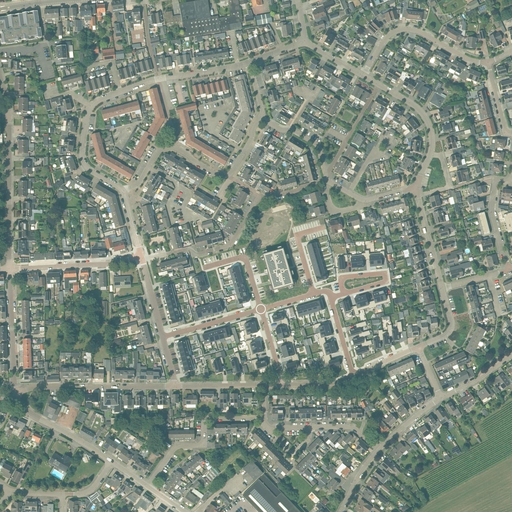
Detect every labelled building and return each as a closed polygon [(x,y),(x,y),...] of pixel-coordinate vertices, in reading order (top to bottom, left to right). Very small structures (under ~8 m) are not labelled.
[(197,36),(202,35),(210,34),(216,33),(221,32),(231,30),(230,25),(230,24),(241,23),(242,22),(240,10),(239,5),(238,0),(219,0),(220,2),(228,1),(231,16),(220,18),(220,17),(218,17),(218,16),(211,17),(207,0),(203,0),(179,4),(181,15),(182,23),(185,38),(189,37),(197,36)] [(323,8),(323,7),(318,9),(319,10),(312,12),(315,20),(326,16),(325,12),(328,11),(329,9),(329,8),(334,6),(332,0),(323,4),(324,8),(323,8)] [(428,0),(427,0),(426,1),(430,8),(434,6),(433,6),(436,4),(437,3),(434,0),(428,0)] [(476,0),(475,0),(468,4),(471,10),(479,6),(476,0)] [(371,9),(368,1),(362,4),(366,11),(371,9)] [(113,13),(115,13),(116,18),(117,18),(117,23),(114,23),(116,37),(122,36),(118,12),(117,2),(111,3),(113,13)] [(97,5),(97,10),(97,17),(98,21),(101,21),(101,17),(102,17),(102,13),(105,13),(105,5),(97,5)] [(77,33),(77,35),(81,35),(81,31),(83,32),(83,26),(90,25),(90,31),(93,30),(93,27),(90,7),(89,7),(89,6),(85,6),(85,7),(80,7),(80,12),(80,18),(80,21),(77,21),(77,31),(77,33)] [(392,7),(388,9),(393,21),(394,21),(394,22),(398,20),(397,20),(398,19),(396,14),(398,14),(399,13),(398,10),(395,11),(393,11),(392,7)] [(74,31),(77,31),(77,21),(75,21),(75,18),(76,18),(76,14),(76,9),(69,9),(69,14),(70,17),(73,16),(73,21),(74,21),(74,27),(75,27),(74,31)] [(134,25),(140,24),(140,17),(139,9),(132,10),(132,12),(126,12),(129,28),(130,31),(133,31),(132,23),(133,23),(134,25)] [(381,13),(378,15),(381,20),(384,18),(386,18),(387,23),(388,23),(388,24),(391,22),(393,21),(388,9),(386,9),(387,13),(384,14),(382,15),(381,13)] [(39,24),(38,11),(33,12),(33,13),(27,14),(27,13),(22,13),(22,14),(18,15),(18,16),(12,17),(12,15),(7,16),(7,17),(3,17),(3,19),(0,19),(0,39),(1,40),(1,44),(9,43),(9,42),(14,41),(14,42),(22,41),(22,40),(29,39),(29,38),(34,37),(35,39),(42,37),(44,36),(43,29),(41,29),(41,28),(40,28),(39,24)] [(177,24),(182,23),(181,15),(176,16),(176,17),(173,18),(172,11),(165,12),(167,24),(176,22),(177,24)] [(403,14),(402,17),(405,18),(405,19),(411,20),(412,12),(406,11),(403,11),(403,14)] [(417,13),(416,20),(421,21),(422,20),(425,20),(427,13),(422,12),(422,13),(417,13)] [(147,17),(149,29),(154,29),(154,25),(157,24),(155,14),(153,14),(153,13),(150,13),(150,15),(150,17),(147,17)] [(270,14),(256,17),(257,26),(272,23),(270,14)] [(375,20),(371,24),(377,31),(379,30),(382,28),(381,27),(378,23),(379,22),(381,20),(378,15),(375,16),(377,19),(375,20)] [(327,16),(325,17),(320,18),(322,22),(313,24),(316,31),(325,28),(323,24),(328,22),(327,16)] [(291,36),(290,29),(291,29),(290,25),(286,26),(285,23),(279,24),(280,27),(281,27),(283,38),(291,36)] [(370,25),(369,24),(368,24),(367,26),(367,27),(368,28),(367,28),(367,29),(365,31),(363,29),(359,27),(357,30),(362,32),(367,35),(369,32),(370,31),(374,35),(374,34),(375,35),(377,32),(376,32),(377,31),(371,24),(370,25)] [(442,34),(447,36),(451,30),(446,27),(445,27),(443,26),(442,27),(440,31),(442,33),(442,34)] [(329,29),(328,31),(325,35),(328,36),(324,43),(330,46),(335,37),(331,35),(333,31),(329,29)] [(447,36),(451,39),(455,32),(451,30),(447,36)] [(467,38),(467,43),(466,47),(475,49),(477,39),(481,39),(481,40),(485,39),(484,31),(479,32),(480,35),(475,36),(475,39),(467,38)] [(455,32),(451,39),(456,42),(457,41),(459,43),(462,37),(460,36),(460,35),(455,32)] [(492,45),(492,44),(494,48),(501,45),(499,41),(502,39),(500,35),(499,32),(496,34),(489,37),(491,41),(490,41),(490,42),(491,45),(492,45)] [(265,35),(269,44),(274,42),(270,33),(265,35)] [(260,37),(263,46),(269,44),(265,35),(260,37)] [(336,45),(334,47),(340,50),(345,42),(344,42),(346,39),(343,37),(339,35),(338,35),(338,36),(335,40),(338,42),(336,45)] [(254,39),(258,48),(263,46),(260,37),(254,39)] [(348,48),(351,49),(356,40),(353,38),(352,40),(351,40),(350,40),(349,41),(348,44),(345,42),(340,50),(345,53),(348,48)] [(249,40),(253,50),(258,48),(254,39),(249,40)] [(408,39),(403,47),(402,48),(410,53),(415,43),(408,39)] [(244,42),(247,52),(253,50),(249,40),(244,42)] [(361,42),(356,40),(351,49),(353,51),(350,56),(355,59),(360,51),(363,47),(359,45),(361,42)] [(56,49),(56,53),(69,52),(69,46),(71,46),(70,42),(62,43),(63,46),(57,47),(57,48),(56,49)] [(239,48),(242,54),(247,52),(244,42),(238,44),(239,48)] [(423,59),(427,61),(432,53),(428,51),(430,48),(420,42),(415,50),(425,56),(423,59)] [(360,51),(355,59),(360,62),(363,59),(365,60),(370,53),(365,50),(363,53),(360,51)] [(168,58),(165,58),(166,67),(172,67),(171,60),(174,60),(173,54),(173,51),(169,52),(169,55),(168,55),(168,58)] [(186,55),(182,56),(184,65),(190,64),(189,58),(192,57),(191,51),(185,52),(186,55)] [(69,52),(56,53),(57,58),(58,58),(58,60),(64,59),(64,63),(72,62),(72,58),(70,58),(69,52)] [(103,54),(103,61),(115,59),(114,52),(103,54)] [(444,55),(439,52),(436,57),(434,55),(430,61),(438,66),(439,63),(444,55)] [(178,53),(173,54),(174,60),(177,59),(178,66),(184,65),(182,56),(179,56),(178,53)] [(161,56),(160,56),(155,57),(156,63),(156,62),(159,62),(160,68),(166,67),(165,58),(164,55),(161,55),(161,56)] [(443,69),(445,70),(449,64),(446,63),(449,58),(444,55),(439,63),(444,66),(443,69)] [(382,56),(381,58),(380,58),(377,64),(379,66),(376,72),(382,75),(389,62),(387,61),(388,60),(382,56)] [(144,61),(147,71),(153,70),(150,60),(149,57),(144,59),(144,61)] [(386,77),(391,80),(396,72),(393,70),(394,68),(392,66),(395,62),(395,61),(394,60),(394,59),(393,58),(387,70),(389,71),(386,77)] [(298,59),(292,60),(295,69),(298,69),(299,72),(301,71),(304,70),(303,64),(300,65),(298,59)] [(21,68),(21,66),(20,65),(18,65),(18,62),(15,62),(15,60),(9,60),(9,66),(11,66),(11,71),(16,71),(27,70),(27,68),(24,68),(21,68)] [(292,60),(287,62),(289,71),(295,69),(292,60)] [(314,77),(315,75),(318,70),(315,69),(318,63),(313,60),(308,68),(311,70),(310,72),(312,72),(311,74),(312,75),(311,76),(314,77)] [(139,63),(141,73),(147,71),(144,61),(139,63)] [(450,69),(455,72),(460,64),(454,61),(452,66),(449,64),(445,70),(448,72),(450,69)] [(283,70),(280,70),(282,77),(285,76),(284,72),(289,71),(287,62),(281,63),(283,70)] [(136,74),(141,73),(139,63),(133,64),(134,66),(136,74)] [(453,75),(461,79),(464,73),(462,71),(465,66),(460,64),(455,72),(453,75)] [(276,65),(270,66),(273,75),(278,74),(279,77),(282,77),(280,70),(277,71),(276,65)] [(323,79),(324,77),(329,69),(327,68),(328,67),(325,65),(324,66),(322,69),(319,68),(318,70),(315,75),(323,79)] [(128,68),(131,78),(137,76),(136,74),(134,66),(128,68)] [(273,75),(270,66),(264,68),(266,74),(263,75),(265,81),(268,80),(270,79),(269,76),(273,75)] [(504,66),(502,66),(496,68),(498,76),(506,74),(504,66)] [(123,69),(125,79),(131,78),(128,68),(123,69)] [(117,71),(120,81),(125,79),(123,69),(117,71)] [(330,83),(333,79),(333,78),(331,77),(334,72),(333,71),(334,70),(331,69),(331,70),(329,69),(324,77),(329,79),(328,82),(330,83)] [(467,78),(472,80),(475,72),(470,69),(468,75),(464,73),(461,79),(465,81),(467,78)] [(406,72),(404,71),(403,72),(401,75),(396,72),(391,80),(396,83),(400,77),(402,79),(406,72)] [(401,86),(406,89),(411,81),(408,79),(410,77),(407,76),(408,74),(406,72),(402,79),(405,80),(401,86)] [(475,72),(472,80),(477,83),(481,74),(475,72)] [(15,84),(23,84),(26,84),(30,84),(30,81),(26,81),(23,81),(23,78),(19,78),(19,74),(15,74),(15,78),(15,84)] [(228,138),(229,139),(238,144),(244,134),(242,133),(252,116),(251,115),(252,113),(252,111),(253,110),(243,75),(233,77),(234,82),(233,82),(240,110),(240,113),(231,128),(233,129),(228,138)] [(330,83),(330,85),(332,86),(338,90),(340,86),(345,78),(340,75),(336,81),(333,79),(330,83)] [(511,75),(509,76),(510,80),(500,83),(502,90),(507,89),(511,87),(511,75)] [(102,78),(104,88),(110,86),(107,76),(102,78)] [(419,86),(421,82),(420,82),(422,79),(420,77),(418,81),(416,79),(414,83),(411,81),(406,89),(412,92),(415,86),(418,88),(419,86)] [(96,79),(99,89),(104,88),(102,78),(96,79)] [(234,108),(231,113),(233,114),(236,109),(238,109),(230,78),(228,79),(236,109),(234,108)] [(344,93),(347,95),(350,89),(347,87),(350,81),(345,78),(340,86),(344,88),(343,90),(345,91),(344,93)] [(90,80),(93,91),(99,89),(96,79),(90,80)] [(85,82),(88,92),(93,91),(90,80),(85,82)] [(226,80),(220,81),(223,92),(229,90),(226,80)] [(220,81),(215,83),(217,93),(223,92),(220,81)] [(421,82),(419,86),(422,88),(417,95),(426,100),(431,91),(432,89),(432,88),(427,85),(426,85),(425,88),(423,86),(424,83),(421,82)] [(435,93),(429,102),(439,108),(446,96),(441,93),(443,91),(440,89),(443,84),(438,82),(435,87),(438,88),(435,93)] [(215,83),(209,84),(212,94),(217,93),(215,83)] [(19,95),(24,95),(23,95),(23,84),(15,84),(15,91),(19,91),(19,95)] [(203,84),(198,85),(200,95),(206,94),(206,96),(204,86),(203,84)] [(209,84),(204,86),(206,96),(212,94),(209,84)] [(192,87),(194,94),(195,97),(200,95),(198,85),(192,87)] [(279,86),(273,88),(274,91),(267,92),(269,98),(278,96),(276,90),(280,89),(280,88),(280,86),(279,86)] [(350,95),(355,98),(361,89),(356,86),(350,95)] [(477,93),(478,98),(486,96),(485,91),(483,91),(482,88),(477,90),(476,90),(477,93)] [(355,98),(360,101),(365,92),(361,89),(355,98)] [(360,101),(365,104),(371,95),(365,92),(360,101)] [(60,104),(61,107),(70,104),(69,99),(63,101),(62,96),(51,100),(52,103),(56,102),(57,105),(60,104)] [(279,98),(278,96),(269,98),(270,104),(277,102),(277,105),(283,103),(283,101),(283,100),(282,97),(279,98)] [(331,103),(338,107),(341,102),(333,98),(332,100),(330,99),(328,101),(331,103)] [(377,109),(382,101),(377,98),(373,105),(370,103),(366,111),(369,112),(372,108),(374,109),(375,108),(377,109)] [(379,118),(375,124),(378,126),(382,120),(386,112),(384,111),(387,104),(382,101),(377,109),(375,113),(380,116),(379,118)] [(326,106),(335,112),(338,107),(331,103),(329,105),(327,104),(326,106)] [(61,107),(57,108),(58,112),(60,117),(66,115),(65,111),(72,109),(70,104),(61,107)] [(23,116),(27,116),(28,116),(28,112),(30,112),(30,109),(34,109),(34,105),(19,105),(19,112),(23,112),(23,116)] [(277,118),(282,121),(287,113),(282,110),(283,107),(281,106),(278,111),(280,113),(277,118)] [(325,112),(333,117),(335,112),(326,106),(324,109),(327,110),(325,112)] [(398,107),(395,106),(394,106),(393,106),(391,110),(389,108),(386,112),(382,120),(384,121),(387,114),(393,118),(398,109),(397,108),(398,107)] [(443,112),(438,113),(440,120),(449,118),(448,114),(452,113),(451,107),(442,109),(443,112)] [(392,120),(400,125),(401,122),(404,117),(401,116),(404,112),(398,109),(393,118),(392,120)] [(287,113),(282,121),(287,124),(290,118),(293,120),(296,114),(293,113),(291,116),(287,113)] [(300,122),(303,124),(307,116),(302,114),(297,122),(300,124),(300,122)] [(307,128),(313,117),(308,114),(307,116),(303,124),(305,125),(304,126),(307,128)] [(23,120),(23,126),(31,126),(38,126),(38,123),(34,123),(31,123),(31,120),(34,120),(34,116),(28,116),(27,116),(27,120),(23,120)] [(67,121),(66,126),(76,127),(76,122),(70,121),(71,117),(64,116),(64,121),(67,121)] [(310,128),(312,129),(318,119),(313,117),(307,128),(309,129),(310,128)] [(408,129),(415,123),(412,118),(408,121),(406,118),(404,117),(401,122),(400,125),(402,127),(404,125),(408,129)] [(314,132),(316,133),(323,122),(322,122),(318,119),(312,129),(314,130),(314,132)] [(364,120),(361,125),(369,129),(372,125),(373,123),(368,120),(367,122),(364,120)] [(151,126),(158,131),(161,125),(154,121),(151,126)] [(444,125),(442,126),(443,132),(450,131),(450,134),(459,132),(457,127),(455,127),(454,126),(455,126),(454,122),(451,123),(450,124),(449,121),(443,122),(444,125)] [(316,133),(318,134),(319,133),(321,135),(326,127),(322,125),(324,122),(323,122),(316,133)] [(406,139),(407,138),(417,135),(418,133),(416,130),(419,127),(415,123),(408,129),(410,132),(405,136),(406,139)] [(369,129),(361,125),(359,130),(366,134),(369,129)] [(31,126),(23,126),(23,133),(25,133),(25,137),(35,137),(35,132),(31,132),(31,129),(31,126)] [(75,133),(76,127),(66,126),(65,131),(62,131),(61,135),(68,136),(68,132),(75,133)] [(148,131),(155,136),(158,131),(151,126),(148,131)] [(184,131),(185,137),(193,135),(193,132),(195,132),(194,128),(184,131)] [(143,135),(151,140),(153,136),(154,137),(155,136),(148,131),(147,133),(145,132),(143,135)] [(357,133),(354,138),(362,142),(364,138),(357,133)] [(140,140),(148,145),(151,140),(143,135),(140,140)] [(185,143),(186,145),(195,139),(193,135),(185,137),(187,142),(185,143)] [(265,135),(262,139),(270,144),(272,140),(278,143),(280,140),(272,136),(271,138),(265,135)] [(411,143),(410,146),(420,147),(421,141),(417,141),(417,135),(407,138),(408,142),(411,143)] [(64,140),(64,146),(73,147),(74,141),(68,140),(68,137),(62,136),(61,139),(64,140)] [(29,140),(29,137),(23,137),(23,141),(19,141),(19,147),(34,147),(34,144),(30,144),(30,140),(29,140)] [(351,143),(352,143),(351,145),(358,149),(362,142),(354,138),(351,143)] [(190,146),(194,148),(198,141),(195,139),(186,145),(189,147),(190,146)] [(265,148),(264,150),(269,153),(272,155),(274,152),(268,148),(270,144),(262,139),(259,144),(265,148)] [(287,145),(291,148),(295,142),(290,139),(287,145)] [(489,149),(491,150),(496,150),(496,147),(504,148),(505,141),(492,139),(491,146),(490,146),(489,149)] [(137,145),(145,150),(148,145),(140,140),(137,145)] [(194,148),(198,150),(202,143),(198,141),(194,148)] [(205,145),(206,143),(204,142),(203,144),(202,143),(198,150),(201,153),(206,145),(205,145)] [(291,148),(296,151),(300,145),(295,142),(291,148)] [(453,149),(454,152),(461,150),(464,149),(463,146),(461,147),(460,142),(446,145),(447,149),(448,148),(448,150),(453,149)] [(477,149),(477,150),(482,149),(480,142),(473,143),(475,150),(477,149)] [(135,150),(142,155),(145,150),(137,145),(135,150)] [(205,155),(210,148),(207,146),(206,145),(201,153),(205,155)] [(300,145),(296,151),(301,154),(304,148),(300,145)] [(59,154),(61,155),(66,155),(67,152),(73,153),(73,147),(64,146),(63,149),(60,148),(60,151),(59,154)] [(360,156),(355,153),(357,150),(353,149),(349,146),(346,151),(354,155),(357,157),(358,158),(360,156)] [(410,152),(408,155),(410,156),(414,158),(415,156),(416,153),(420,153),(420,147),(410,146),(410,152)] [(23,158),(25,158),(28,158),(29,158),(29,153),(27,153),(27,150),(30,150),(30,151),(34,151),(34,147),(19,147),(19,154),(23,154),(23,158)] [(205,155),(209,157),(213,150),(210,148),(205,155)] [(262,152),(256,149),(253,154),(262,158),(265,160),(267,156),(273,160),(275,157),(272,155),(269,153),(264,150),(262,152)] [(132,155),(139,160),(142,155),(135,150),(132,155)] [(209,157),(213,159),(217,152),(213,150),(209,157)] [(450,159),(451,163),(460,160),(459,155),(462,154),(465,153),(464,150),(461,150),(454,152),(455,156),(450,157),(450,159)] [(346,151),(344,156),(351,160),(353,157),(356,159),(357,157),(354,155),(346,151)] [(96,159),(96,162),(105,155),(104,152),(96,154),(97,159),(96,159)] [(213,159),(216,161),(221,154),(217,152),(213,159)] [(486,161),(489,162),(494,163),(495,160),(502,161),(503,153),(494,152),(493,159),(486,158),(486,161)] [(167,165),(173,154),(171,153),(169,156),(165,153),(163,157),(165,158),(162,162),(167,165)] [(405,157),(403,162),(412,167),(415,162),(409,159),(410,156),(408,155),(404,153),(402,156),(405,157)] [(167,165),(172,168),(176,160),(174,159),(176,156),(173,154),(167,165)] [(216,161),(220,164),(225,156),(221,154),(216,161)] [(253,154),(251,158),(259,163),(262,158),(253,154)] [(101,162),(105,165),(109,157),(105,155),(96,162),(100,164),(101,162)] [(220,164),(224,166),(228,158),(225,156),(220,164)] [(64,164),(66,168),(75,165),(73,159),(66,161),(65,157),(58,157),(58,159),(60,164),(63,164),(64,164)] [(105,165),(109,167),(113,160),(109,157),(105,165)] [(25,162),(23,162),(23,168),(31,168),(33,168),(33,163),(36,163),(36,159),(34,159),(34,158),(29,158),(28,158),(25,158),(25,162)] [(172,168),(176,170),(183,160),(180,158),(178,161),(176,160),(172,168)] [(254,167),(253,169),(258,172),(260,169),(258,168),(259,167),(257,166),(259,163),(251,158),(248,163),(254,167)] [(350,162),(342,158),(342,159),(342,158),(340,161),(340,162),(339,163),(349,168),(350,169),(351,167),(348,165),(350,162)] [(460,160),(451,163),(451,166),(452,166),(453,168),(458,166),(459,170),(464,168),(466,168),(465,165),(463,159),(460,160)] [(109,167),(113,170),(118,162),(113,160),(109,167)] [(176,170),(181,173),(185,166),(183,164),(185,161),(183,160),(176,170)] [(113,170),(118,172),(122,165),(118,162),(113,170)] [(395,169),(396,169),(399,173),(400,171),(401,172),(403,169),(409,173),(412,167),(403,162),(400,167),(397,166),(395,169)] [(339,163),(337,167),(344,172),(346,173),(349,168),(339,163)] [(492,164),(492,167),(491,172),(501,173),(502,165),(492,164)] [(75,165),(66,168),(67,173),(65,174),(66,177),(72,175),(71,172),(77,170),(75,165)] [(118,172),(122,174),(126,167),(122,165),(118,172)] [(181,173),(186,176),(190,168),(185,166),(181,173)] [(122,174),(126,177),(130,169),(126,167),(122,174)] [(344,172),(337,167),(334,172),(342,177),(344,172)] [(186,176),(190,179),(195,171),(190,168),(186,176)] [(245,168),(242,173),(250,177),(252,174),(255,176),(258,172),(253,169),(251,171),(245,168)] [(126,177),(130,179),(134,172),(130,169),(126,177)] [(464,171),(460,171),(456,173),(457,180),(456,180),(457,184),(466,181),(465,175),(468,174),(467,170),(464,171)] [(190,179),(195,181),(199,174),(195,171),(190,179)] [(244,183),(249,186),(251,183),(252,181),(250,180),(249,180),(250,177),(242,173),(239,177),(246,181),(244,183)] [(195,181),(200,184),(204,177),(199,174),(195,181)] [(263,191),(268,183),(271,178),(266,175),(263,174),(259,181),(262,182),(258,188),(263,191)] [(75,184),(81,187),(85,178),(80,175),(77,181),(74,179),(71,185),(74,186),(75,184)] [(152,175),(151,178),(161,184),(164,179),(156,175),(155,177),(152,175)] [(85,178),(81,187),(86,190),(84,192),(87,194),(90,188),(87,187),(90,181),(85,178)] [(152,182),(151,184),(159,188),(161,184),(151,178),(149,180),(152,182)] [(19,182),(19,189),(30,189),(31,189),(31,182),(35,182),(35,179),(27,179),(23,179),(23,182),(19,182)] [(268,183),(263,191),(268,194),(271,188),(274,189),(277,184),(272,181),(270,184),(268,183)] [(479,183),(471,185),(473,192),(476,191),(477,195),(486,193),(485,185),(480,187),(479,183)] [(148,189),(156,193),(159,188),(151,184),(148,189)] [(96,194),(101,187),(97,185),(93,192),(96,194)] [(100,196),(104,189),(101,187),(96,194),(97,195),(97,196),(98,197),(99,196),(100,196)] [(240,193),(239,194),(246,198),(248,195),(242,192),(243,190),(240,188),(238,192),(240,193)] [(26,197),(26,199),(36,199),(36,197),(33,197),(33,195),(30,195),(30,193),(30,189),(19,189),(19,197),(26,197)] [(104,199),(108,191),(104,189),(100,196),(104,199)] [(146,193),(153,198),(156,193),(148,189),(146,193)] [(509,201),(511,190),(505,190),(505,191),(502,191),(501,200),(504,200),(509,201)] [(108,201),(116,194),(113,192),(112,193),(108,191),(104,199),(108,201)] [(195,203),(200,193),(196,191),(191,198),(196,201),(195,203)] [(310,198),(312,203),(312,204),(322,202),(319,192),(304,196),(304,200),(310,198)] [(145,200),(145,203),(150,204),(150,203),(153,198),(146,193),(145,194),(145,193),(144,194),(143,195),(143,196),(144,196),(143,198),(145,200)] [(201,204),(205,196),(200,193),(195,203),(197,204),(198,202),(201,204)] [(109,204),(117,202),(116,197),(117,197),(116,194),(108,201),(109,204)] [(205,206),(210,199),(205,196),(201,204),(205,206)] [(210,209),(216,199),(214,197),(212,200),(210,199),(205,206),(210,209)] [(477,198),(472,199),(468,201),(471,211),(474,210),(474,212),(484,209),(482,202),(478,203),(478,202),(477,198)] [(23,202),(23,210),(34,210),(34,203),(36,203),(36,199),(26,199),(26,200),(27,200),(27,202),(23,202)] [(213,211),(215,212),(219,204),(217,203),(219,200),(216,199),(210,209),(210,210),(212,211),(213,211)] [(142,207),(143,213),(152,210),(150,205),(150,204),(145,203),(145,207),(142,207)] [(315,205),(310,207),(308,207),(310,214),(315,213),(315,216),(320,215),(325,214),(323,206),(315,208),(315,206),(315,205)] [(433,213),(435,218),(447,215),(444,216),(443,211),(446,210),(445,206),(444,207),(439,208),(440,211),(433,213)] [(29,217),(29,220),(34,220),(34,213),(42,213),(42,210),(34,210),(23,210),(23,217),(29,217)] [(370,222),(374,221),(374,224),(378,222),(380,227),(383,226),(381,217),(377,218),(375,211),(371,212),(371,210),(367,211),(367,213),(364,214),(366,221),(369,220),(370,222)] [(504,220),(511,217),(511,212),(510,212),(507,212),(507,211),(504,211),(500,212),(502,217),(504,217),(504,220)] [(229,213),(228,215),(238,221),(239,221),(240,221),(241,219),(240,218),(241,216),(234,212),(232,215),(229,213)] [(230,219),(228,222),(236,226),(238,221),(228,215),(227,217),(230,219)] [(447,215),(435,218),(436,224),(443,222),(444,225),(448,224),(452,223),(451,221),(449,222),(447,215)] [(361,233),(362,233),(362,234),(365,233),(365,232),(362,221),(359,222),(358,216),(346,219),(349,227),(350,230),(354,229),(353,226),(359,225),(361,233)] [(19,223),(19,231),(27,231),(30,231),(30,225),(35,225),(35,222),(38,222),(38,220),(34,220),(29,220),(21,220),(21,223),(19,223)] [(330,223),(327,224),(328,228),(331,227),(332,231),(333,231),(333,234),(337,233),(336,230),(342,229),(340,220),(333,222),(333,221),(330,222),(330,223)] [(143,227),(144,229),(156,226),(154,221),(146,223),(147,226),(143,227)] [(403,222),(400,223),(401,226),(402,228),(403,232),(407,231),(415,229),(414,229),(413,227),(412,225),(413,225),(413,224),(412,221),(404,223),(403,222)] [(228,222),(226,226),(233,231),(236,226),(228,222)] [(452,224),(449,224),(444,226),(445,229),(438,231),(440,238),(448,235),(448,233),(454,231),(452,224)] [(223,231),(222,232),(225,236),(227,238),(230,235),(233,231),(226,226),(223,231)] [(407,231),(403,232),(404,236),(405,241),(417,238),(416,238),(415,235),(415,233),(416,233),(415,229),(407,231)] [(29,241),(32,241),(35,241),(35,236),(30,236),(30,231),(27,231),(19,231),(19,238),(27,238),(29,238),(29,241)] [(121,236),(116,238),(118,243),(120,251),(125,249),(125,247),(126,247),(125,241),(128,240),(126,232),(120,234),(121,236)] [(171,240),(179,238),(182,237),(180,232),(178,232),(170,235),(171,240)] [(221,233),(215,234),(218,242),(219,243),(222,242),(222,241),(223,241),(222,238),(225,236),(222,232),(221,233)] [(118,243),(116,237),(110,239),(110,238),(107,239),(106,238),(104,238),(105,242),(107,247),(107,249),(112,248),(112,250),(114,250),(114,252),(120,251),(118,243)] [(448,242),(441,244),(443,250),(454,248),(453,243),(456,242),(454,237),(447,239),(448,242)] [(194,240),(197,248),(199,247),(200,251),(203,250),(200,238),(194,240)] [(405,241),(404,241),(407,250),(419,246),(418,246),(417,242),(418,241),(417,238),(405,241)] [(490,240),(486,241),(482,242),(481,238),(473,240),(475,245),(481,244),(483,251),(493,249),(493,248),(493,247),(493,245),(492,244),(490,240)] [(24,241),(19,241),(19,251),(19,255),(23,255),(28,255),(28,251),(26,251),(26,241),(24,241)] [(81,252),(81,259),(88,258),(88,252),(89,252),(89,245),(88,245),(88,243),(85,243),(85,246),(85,248),(86,248),(86,252),(81,252)] [(316,243),(306,246),(308,251),(317,248),(316,243)] [(283,244),(263,249),(273,286),(294,280),(283,244)] [(63,253),(63,259),(71,259),(71,254),(71,253),(72,252),(72,246),(68,247),(68,249),(63,249),(63,253)] [(408,254),(409,258),(413,257),(421,255),(420,255),(419,250),(420,250),(419,246),(407,250),(408,254)] [(58,247),(54,247),(54,253),(56,253),(56,254),(56,259),(63,259),(63,253),(58,253),(58,247)] [(102,248),(98,248),(98,251),(99,258),(106,257),(106,252),(108,252),(107,247),(102,248)] [(462,250),(455,252),(450,253),(451,256),(446,257),(448,265),(458,262),(462,261),(462,259),(461,255),(463,254),(462,250)] [(369,251),(365,251),(365,253),(366,260),(369,260),(370,267),(376,267),(375,254),(369,254),(369,251)] [(380,253),(375,254),(376,267),(382,266),(381,259),(385,258),(384,251),(380,252),(380,253)] [(362,255),(356,256),(357,268),(363,268),(362,260),(366,260),(365,253),(362,254),(362,255)] [(182,254),(179,255),(183,267),(183,269),(186,268),(186,269),(192,267),(189,258),(186,259),(186,257),(183,258),(182,254)] [(178,259),(175,260),(177,268),(178,270),(183,269),(183,267),(179,255),(177,256),(178,259)] [(343,257),(337,258),(338,264),(338,270),(345,270),(344,262),(347,262),(347,255),(343,256),(343,257)] [(350,255),(347,255),(347,262),(351,262),(351,269),(357,268),(356,256),(351,256),(350,255)] [(416,265),(424,263),(423,263),(421,259),(422,259),(421,255),(413,257),(409,258),(411,266),(416,265)] [(486,257),(488,262),(489,267),(498,265),(497,260),(496,261),(496,259),(495,255),(486,257)] [(167,271),(168,274),(173,272),(172,270),(170,261),(165,263),(167,271)] [(450,271),(452,279),(463,276),(461,269),(462,268),(462,269),(471,267),(470,262),(460,265),(449,268),(450,271)] [(158,273),(159,276),(167,274),(168,274),(167,271),(165,263),(159,264),(160,267),(157,268),(158,273)] [(415,275),(417,274),(426,272),(425,272),(424,267),(425,267),(424,263),(416,265),(415,266),(416,271),(417,271),(418,274),(415,275)] [(238,267),(227,270),(228,276),(230,275),(240,272),(238,267)] [(80,276),(80,280),(84,280),(84,282),(87,282),(88,282),(88,280),(88,276),(89,276),(88,270),(81,271),(81,276),(80,276)] [(68,271),(69,281),(73,281),(77,280),(76,276),(76,271),(68,271)] [(415,283),(416,284),(420,283),(428,280),(427,280),(426,276),(427,276),(426,272),(417,274),(415,275),(417,283),(415,283)] [(39,278),(38,273),(27,274),(28,284),(32,283),(32,281),(39,281),(39,287),(45,286),(45,281),(44,277),(39,278)] [(325,274),(315,277),(317,282),(326,280),(325,274)] [(203,275),(191,279),(193,284),(204,281),(203,275)] [(114,285),(119,285),(119,286),(130,285),(130,277),(114,278),(114,285)] [(416,284),(418,292),(430,289),(428,284),(429,284),(428,280),(420,283),(416,284)] [(204,281),(193,284),(194,289),(196,288),(206,285),(204,281)] [(507,282),(502,284),(503,287),(505,292),(506,292),(507,295),(511,293),(510,290),(507,282)] [(173,284),(162,287),(164,293),(175,290),(173,284)] [(175,290),(164,293),(165,298),(174,296),(176,295),(175,290)] [(383,290),(378,292),(381,304),(390,302),(389,296),(389,295),(385,296),(383,290)] [(423,302),(424,305),(433,303),(432,300),(433,299),(432,296),(431,297),(429,291),(423,293),(424,296),(421,297),(420,298),(421,301),(421,302),(422,302),(423,302)] [(236,295),(234,295),(235,300),(238,299),(247,297),(246,292),(236,295)] [(374,301),(371,302),(373,308),(376,307),(376,306),(381,304),(378,292),(372,294),(374,301)] [(365,295),(360,297),(363,310),(369,308),(369,309),(373,308),(371,302),(367,303),(365,295)] [(247,297),(238,299),(239,305),(249,302),(247,297)] [(356,306),(353,307),(355,316),(359,315),(358,311),(363,310),(360,297),(354,299),(356,306)] [(133,306),(134,309),(142,307),(140,301),(138,301),(137,298),(130,300),(119,303),(120,306),(130,304),(131,307),(133,306)] [(220,300),(214,301),(218,313),(223,311),(220,300)] [(470,303),(471,308),(478,306),(478,303),(482,302),(481,300),(470,303)] [(214,301),(209,303),(210,305),(213,314),(218,313),(214,301)] [(321,301),(316,302),(319,312),(324,310),(321,301)] [(348,301),(341,302),(345,315),(351,313),(352,317),(355,316),(353,307),(350,308),(348,301)] [(176,306),(168,308),(169,313),(180,311),(179,305),(176,306)] [(301,306),(296,308),(298,317),(304,316),(301,306)] [(132,316),(144,313),(142,307),(134,309),(136,315),(132,316)] [(200,307),(195,308),(198,319),(203,317),(200,308),(200,307)] [(472,313),(474,318),(484,315),(483,310),(472,313)] [(180,311),(169,313),(171,319),(179,317),(181,316),(180,311)] [(133,319),(137,318),(138,321),(140,321),(145,319),(144,313),(132,316),(133,319)] [(284,313),(271,317),(273,323),(280,321),(281,324),(288,322),(287,318),(286,319),(284,313)] [(484,315),(474,318),(475,324),(483,322),(482,319),(492,317),(493,319),(496,318),(494,313),(484,315)] [(426,317),(427,323),(428,330),(432,329),(438,328),(437,319),(430,319),(430,316),(426,317)] [(171,319),(170,319),(172,324),(178,322),(179,326),(182,325),(181,322),(179,317),(171,319)] [(246,320),(239,322),(241,326),(243,325),(245,330),(256,327),(254,322),(252,322),(247,324),(246,320)] [(350,330),(349,330),(351,336),(358,334),(362,333),(361,327),(366,325),(365,321),(355,324),(356,328),(350,330)] [(417,321),(417,327),(418,327),(419,334),(422,334),(422,333),(428,332),(428,330),(427,323),(421,324),(421,321),(417,321)] [(282,327),(275,329),(277,335),(289,331),(288,326),(289,325),(288,322),(281,324),(282,327)] [(398,328),(391,329),(392,336),(393,341),(399,340),(398,333),(402,332),(401,326),(401,322),(397,322),(398,328)] [(320,323),(314,325),(315,329),(318,328),(319,333),(330,330),(328,325),(321,327),(320,323)] [(136,334),(137,335),(149,332),(147,325),(139,327),(138,328),(137,325),(131,327),(133,333),(140,330),(141,333),(136,334)] [(388,331),(382,332),(383,340),(384,345),(390,344),(389,337),(392,336),(391,329),(391,325),(387,325),(388,331)] [(407,326),(409,338),(413,338),(413,337),(419,336),(419,334),(418,327),(417,327),(411,328),(411,325),(407,326)] [(245,330),(243,331),(245,336),(244,336),(245,340),(251,338),(250,335),(257,333),(256,327),(245,330)] [(478,327),(475,331),(483,336),(485,331),(478,327)] [(228,328),(222,329),(225,338),(225,341),(230,340),(231,342),(235,341),(233,335),(230,336),(228,328)] [(320,338),(318,339),(319,343),(325,341),(324,338),(331,335),(330,330),(319,333),(320,338)] [(379,335),(373,336),(374,342),(374,349),(381,348),(380,341),(382,340),(383,340),(382,332),(382,330),(378,331),(379,335)] [(289,331),(277,335),(278,341),(286,339),(287,342),(293,340),(294,340),(293,336),(291,337),(289,331)] [(359,338),(352,340),(354,346),(361,344),(366,342),(364,336),(370,334),(369,331),(362,333),(358,334),(359,338)] [(475,331),(472,336),(480,340),(483,336),(475,331)] [(137,335),(138,341),(150,338),(149,332),(137,335)] [(207,333),(202,335),(205,347),(211,345),(210,343),(207,333)] [(472,336),(470,341),(478,345),(480,340),(472,336)] [(139,344),(143,342),(144,346),(147,345),(152,344),(150,338),(138,341),(139,344)] [(188,340),(177,343),(178,349),(189,346),(188,340)] [(252,340),(245,342),(246,345),(247,345),(249,350),(261,347),(260,341),(253,343),(252,340)] [(287,345),(280,347),(282,353),(295,349),(293,343),(294,343),(293,340),(287,342),(287,345)] [(325,341),(319,343),(320,346),(322,346),(323,351),(335,347),(333,342),(326,344),(325,341)] [(362,347),(355,349),(356,355),(368,352),(366,346),(372,344),(371,341),(366,342),(361,344),(362,347)] [(470,341),(467,346),(475,350),(478,345),(470,341)] [(475,350),(467,346),(465,351),(473,355),(475,350)] [(261,347),(249,350),(250,355),(249,356),(250,359),(257,358),(256,354),(263,352),(261,347)] [(325,356),(323,356),(324,360),(330,358),(329,355),(336,353),(335,347),(323,351),(325,356)] [(295,349),(282,353),(284,359),(291,357),(292,360),(298,358),(297,354),(296,355),(295,349)] [(464,352),(458,354),(462,363),(463,365),(465,364),(464,362),(467,360),(469,361),(471,357),(467,354),(466,357),(464,352)] [(236,358),(230,360),(231,362),(234,374),(240,372),(238,365),(242,364),(238,353),(235,354),(236,358)] [(458,367),(462,366),(463,365),(462,363),(458,354),(454,357),(458,367)] [(219,361),(213,362),(215,369),(216,374),(222,372),(220,365),(224,364),(222,357),(218,358),(219,361)] [(454,357),(449,359),(452,367),(453,369),(458,367),(454,357)] [(293,363),(285,365),(287,371),(300,367),(298,362),(299,361),(298,358),(292,360),(293,363)] [(330,358),(324,360),(325,364),(327,363),(329,369),(340,365),(338,359),(331,361),(330,358)] [(412,358),(407,361),(410,369),(415,366),(412,358)] [(252,360),(251,361),(252,364),(253,364),(255,370),(267,366),(265,360),(258,362),(257,359),(252,360)] [(449,372),(454,370),(453,369),(452,367),(449,359),(444,361),(447,369),(449,372)] [(407,361),(402,363),(405,371),(410,369),(407,361)] [(447,369),(444,361),(439,363),(444,374),(449,372),(447,369)] [(402,363),(397,365),(400,373),(405,371),(402,363)] [(434,365),(439,377),(444,374),(439,363),(434,365)] [(397,365),(392,367),(395,375),(400,373),(397,365)] [(153,372),(153,380),(159,380),(159,374),(162,374),(160,368),(153,367),(153,372)] [(395,375),(392,367),(387,369),(390,377),(395,375)] [(95,370),(95,373),(95,378),(99,378),(99,377),(103,377),(103,372),(103,371),(103,368),(99,368),(99,370),(95,370)] [(25,379),(32,379),(36,379),(36,371),(32,372),(24,373),(25,379)] [(503,389),(510,384),(502,374),(495,378),(495,379),(492,382),(495,387),(493,388),(494,389),(496,388),(500,385),(503,389)] [(477,394),(481,399),(482,401),(486,398),(487,399),(494,394),(487,385),(482,388),(483,389),(477,394)] [(421,389),(426,399),(427,398),(428,399),(432,397),(428,389),(425,391),(424,388),(421,389)] [(413,391),(418,403),(420,403),(424,402),(423,400),(426,399),(421,389),(417,391),(416,389),(413,391)] [(396,400),(399,397),(395,391),(391,394),(393,396),(396,400)] [(407,401),(410,408),(412,407),(412,408),(416,406),(415,405),(418,403),(413,391),(412,391),(414,394),(408,396),(407,394),(403,396),(406,402),(407,401)] [(212,401),(217,402),(217,400),(217,399),(217,394),(214,394),(214,392),(200,392),(200,398),(212,398),(212,399),(212,401)] [(86,395),(86,401),(92,401),(92,402),(99,402),(99,399),(99,394),(97,394),(97,393),(93,393),(93,394),(92,394),(92,396),(90,396),(90,395),(86,395)] [(107,405),(111,405),(111,394),(109,394),(109,393),(106,393),(106,394),(104,394),(104,403),(101,403),(101,410),(107,410),(107,405)] [(111,394),(111,405),(114,405),(114,412),(121,412),(121,402),(117,402),(117,394),(115,394),(115,393),(112,393),(112,394),(111,394)] [(64,403),(79,409),(82,400),(68,394),(64,403)] [(217,402),(217,408),(223,408),(223,403),(227,403),(227,394),(220,394),(220,400),(217,400),(217,402)] [(230,394),(230,403),(234,403),(234,408),(240,407),(240,400),(237,400),(237,394),(230,394)] [(252,394),(243,394),(244,403),(252,403),(252,404),(257,404),(257,395),(252,395),(252,394)] [(463,398),(459,401),(462,405),(464,407),(466,410),(473,405),(472,404),(475,402),(474,400),(473,398),(470,394),(463,399),(463,398)] [(136,396),(136,401),(136,406),(139,406),(139,408),(146,408),(146,402),(143,402),(143,395),(136,396)] [(147,395),(147,400),(148,406),(151,405),(151,408),(158,408),(158,402),(155,402),(154,395),(147,395)] [(159,395),(159,400),(159,405),(163,405),(163,408),(170,408),(169,402),(166,402),(166,395),(159,395)] [(186,404),(197,404),(197,395),(192,395),(192,396),(186,396),(186,399),(183,400),(183,404),(186,404)] [(47,411),(50,412),(49,413),(53,415),(55,411),(56,411),(58,407),(51,403),(53,398),(49,396),(47,403),(50,404),(47,411)] [(124,396),(124,401),(124,406),(127,406),(127,408),(134,408),(134,402),(131,402),(131,396),(124,396)] [(397,410),(398,412),(402,416),(407,412),(403,406),(405,404),(401,398),(396,402),(400,407),(397,410)] [(367,399),(360,402),(363,408),(371,404),(367,399)] [(383,405),(388,411),(391,409),(387,402),(383,405)] [(455,415),(456,416),(457,417),(461,415),(456,407),(454,408),(450,402),(445,406),(447,410),(449,414),(453,412),(455,415)] [(272,419),(278,419),(277,406),(272,406),(272,404),(269,404),(269,410),(272,410),(272,419)] [(316,409),(316,418),(322,418),(322,412),(325,412),(325,405),(316,406),(316,409)] [(277,406),(278,419),(283,419),(283,412),(286,412),(286,406),(277,406)] [(286,406),(286,412),(289,412),(289,419),(295,419),(295,410),(295,406),(286,406)] [(331,415),(331,418),(336,418),(336,409),(336,406),(327,406),(327,410),(327,415),(331,415)] [(357,409),(357,418),(362,418),(362,417),(365,417),(365,413),(362,406),(360,406),(360,409),(357,409)] [(444,414),(440,409),(435,412),(437,417),(438,418),(437,419),(439,422),(440,423),(441,424),(450,419),(449,416),(446,412),(444,414)] [(76,419),(83,423),(86,415),(80,412),(76,419)] [(103,416),(97,413),(94,412),(93,414),(88,426),(90,427),(95,415),(96,415),(102,418),(101,422),(103,422),(104,418),(103,416)] [(384,421),(386,423),(390,427),(397,421),(391,415),(385,420),(382,416),(381,417),(384,421)] [(431,427),(434,430),(437,427),(437,428),(441,424),(440,423),(439,422),(437,419),(435,421),(430,416),(425,420),(431,427)] [(11,424),(15,426),(16,422),(17,420),(11,417),(6,427),(9,428),(11,424)] [(15,426),(13,428),(18,430),(19,427),(23,429),(25,427),(27,422),(20,419),(17,423),(16,422),(15,426)] [(376,425),(381,431),(380,432),(383,435),(389,430),(386,426),(381,421),(376,425)] [(242,424),(242,438),(244,438),(243,433),(247,433),(249,433),(251,428),(251,425),(247,426),(247,424),(242,424)] [(415,430),(418,434),(422,439),(424,437),(425,438),(430,434),(424,426),(422,428),(420,427),(415,430)] [(79,433),(92,440),(95,435),(82,428),(79,433)] [(169,440),(174,440),(174,431),(173,431),(171,431),(171,428),(164,428),(165,435),(169,435),(169,440)] [(252,436),(256,440),(262,433),(258,430),(257,431),(254,428),(251,433),(253,435),(252,436)] [(329,439),(331,441),(334,438),(332,435),(328,432),(325,435),(323,433),(320,436),(326,442),(329,439)] [(334,438),(331,441),(334,445),(337,442),(339,444),(343,441),(340,438),(341,438),(335,432),(332,435),(334,438)] [(411,446),(415,451),(417,449),(418,448),(414,444),(413,444),(411,442),(416,437),(412,432),(404,439),(411,446)] [(36,440),(35,441),(39,443),(42,437),(34,433),(32,438),(36,440)] [(103,446),(108,450),(115,439),(113,442),(108,439),(111,435),(109,433),(108,435),(104,440),(106,442),(103,446)] [(256,440),(259,443),(266,437),(262,433),(256,440)] [(343,435),(341,438),(340,438),(343,441),(347,444),(349,442),(351,444),(355,440),(357,438),(353,433),(351,435),(349,434),(345,437),(343,435)] [(261,448),(262,448),(268,442),(269,441),(266,437),(259,443),(263,447),(261,448)] [(318,438),(314,442),(321,448),(323,445),(327,449),(328,447),(325,444),(318,438)] [(116,448),(119,450),(122,445),(120,443),(115,439),(108,450),(113,453),(116,448)] [(355,449),(363,455),(368,450),(365,448),(367,445),(360,439),(356,444),(358,446),(355,449)] [(262,448),(265,452),(272,446),(268,442),(262,448)] [(314,442),(311,446),(320,455),(322,454),(318,451),(321,448),(314,442)] [(389,454),(393,457),(396,460),(399,457),(400,458),(401,458),(402,457),(402,455),(402,454),(406,450),(408,451),(411,448),(405,442),(402,445),(400,443),(389,454)] [(118,457),(123,460),(130,449),(130,450),(125,447),(122,445),(119,450),(121,452),(118,457)] [(265,452),(269,456),(275,449),(272,446),(265,452)] [(311,446),(307,450),(310,453),(313,456),(316,453),(319,456),(320,455),(311,446)] [(131,459),(133,461),(137,455),(139,453),(135,450),(134,452),(130,449),(123,460),(127,464),(131,459)] [(155,455),(159,458),(161,456),(157,453),(152,449),(151,452),(155,455)] [(269,456),(273,459),(279,453),(275,449),(269,456)] [(275,464),(281,458),(282,456),(279,453),(273,459),(276,462),(275,464)] [(310,453),(306,457),(316,466),(317,465),(314,462),(317,459),(313,456),(310,453)] [(339,459),(345,464),(348,467),(351,464),(347,460),(349,457),(344,453),(339,459)] [(54,454),(52,458),(49,462),(66,472),(68,468),(70,463),(69,462),(71,459),(64,455),(62,459),(54,454)] [(132,467),(137,471),(143,463),(140,461),(142,458),(137,455),(133,461),(136,462),(132,467)] [(195,455),(193,457),(201,467),(203,465),(202,463),(204,461),(199,455),(196,457),(195,455)] [(201,467),(193,457),(191,459),(192,460),(190,462),(196,468),(200,465),(201,467)] [(306,457),(303,460),(309,467),(311,464),(315,467),(316,466),(306,457)] [(275,464),(279,468),(285,461),(281,458),(275,464)] [(380,465),(384,468),(387,471),(392,465),(385,459),(380,465)] [(303,460),(299,464),(310,475),(311,473),(307,469),(309,467),(303,460)] [(143,463),(137,471),(142,474),(146,469),(148,471),(152,466),(149,464),(148,463),(147,464),(144,461),(143,463)] [(243,469),(246,473),(242,477),(249,485),(257,478),(263,473),(252,461),(243,469)] [(279,468),(282,471),(288,465),(285,461),(279,468)] [(187,462),(185,464),(191,472),(196,468),(190,462),(188,463),(187,462)] [(4,464),(3,467),(1,472),(4,473),(3,476),(9,479),(13,470),(15,467),(12,466),(12,467),(4,464)] [(16,471),(13,475),(11,480),(18,484),(21,478),(24,479),(26,475),(27,473),(31,466),(26,464),(21,474),(16,471)] [(184,466),(182,468),(187,475),(191,472),(185,464),(183,465),(184,466)] [(204,475),(203,475),(204,476),(205,476),(206,477),(210,481),(222,471),(216,464),(209,470),(210,471),(209,471),(209,470),(206,473),(204,475)] [(304,472),(307,475),(308,476),(310,475),(299,464),(295,468),(301,475),(304,472)] [(337,470),(341,473),(345,477),(350,470),(347,467),(346,467),(342,464),(340,467),(339,467),(337,470)] [(282,471),(286,475),(292,468),(288,465),(282,471)] [(393,469),(399,475),(402,472),(396,466),(393,469)] [(332,479),(325,487),(329,491),(331,488),(334,490),(339,484),(336,482),(338,480),(341,477),(330,468),(330,469),(327,473),(326,473),(332,479)] [(173,472),(172,474),(180,480),(183,475),(176,470),(174,473),(173,472)] [(373,475),(383,484),(390,476),(386,473),(385,475),(377,470),(373,475)] [(107,478),(104,482),(106,483),(111,487),(112,486),(119,476),(115,473),(111,479),(109,478),(109,479),(107,478)] [(172,477),(170,479),(177,484),(180,480),(172,474),(170,476),(172,477)] [(300,511),(264,474),(242,495),(258,511),(300,511)] [(119,476),(112,486),(116,489),(120,483),(123,479),(119,476)] [(167,481),(166,483),(174,489),(177,484),(170,479),(168,482),(167,481)] [(367,485),(371,488),(373,490),(378,483),(373,479),(370,482),(369,481),(367,485)] [(192,486),(194,489),(201,483),(198,480),(192,486)] [(321,480),(318,484),(316,485),(321,489),(325,484),(321,480)] [(120,489),(117,492),(118,494),(118,495),(122,493),(124,491),(124,492),(130,484),(125,481),(123,485),(121,487),(120,489)] [(164,488),(171,493),(172,491),(175,492),(176,490),(174,489),(166,483),(164,485),(165,486),(164,488)] [(130,484),(124,492),(128,494),(129,492),(131,490),(133,486),(130,484)] [(388,492),(389,493),(390,494),(393,492),(383,484),(381,487),(388,492)] [(137,488),(137,489),(136,490),(133,492),(127,497),(135,503),(142,492),(137,488)] [(367,500),(370,502),(375,495),(372,493),(366,488),(363,492),(364,492),(361,496),(367,500)] [(190,491),(183,501),(188,504),(195,495),(199,492),(196,491),(194,489),(191,492),(190,491)] [(94,494),(87,498),(91,502),(97,499),(100,495),(102,493),(99,490),(97,492),(94,494)] [(195,495),(188,504),(192,507),(195,502),(197,504),(200,499),(201,499),(204,496),(199,492),(195,495)] [(224,503),(227,506),(231,501),(224,493),(220,496),(222,498),(225,502),(224,503)] [(140,507),(142,504),(141,504),(144,501),(143,501),(145,498),(148,500),(150,498),(144,494),(141,498),(141,499),(134,506),(138,509),(140,507)] [(97,499),(91,502),(96,506),(104,500),(100,495),(97,499)] [(377,498),(383,503),(386,505),(388,502),(379,495),(377,498)] [(140,507),(141,507),(138,511),(139,511),(144,511),(146,511),(147,508),(144,506),(146,503),(150,506),(154,501),(150,498),(148,500),(145,498),(143,501),(144,501),(141,504),(142,504),(140,507)] [(81,506),(81,501),(78,501),(69,501),(69,506),(70,507),(69,511),(77,511),(78,506),(81,506)] [(354,510),(357,511),(368,511),(372,507),(363,501),(361,504),(360,504),(358,507),(357,506),(354,510)] [(13,511),(20,511),(21,503),(14,502),(14,505),(12,505),(11,511),(14,511),(13,511)] [(27,511),(28,511),(31,511),(31,503),(29,503),(29,502),(25,502),(25,507),(22,507),(21,511),(27,511)] [(31,503),(31,511),(34,511),(39,511),(40,508),(37,507),(37,502),(34,502),(34,503),(31,503)] [(320,511),(318,511),(324,511),(322,510),(325,508),(319,502),(315,507),(320,511)] [(43,506),(43,511),(53,511),(53,504),(53,505),(48,505),(48,503),(48,507),(44,507),(44,506),(43,506)] [(105,511),(109,509),(108,509),(111,507),(109,503),(106,505),(103,507),(105,511)]
